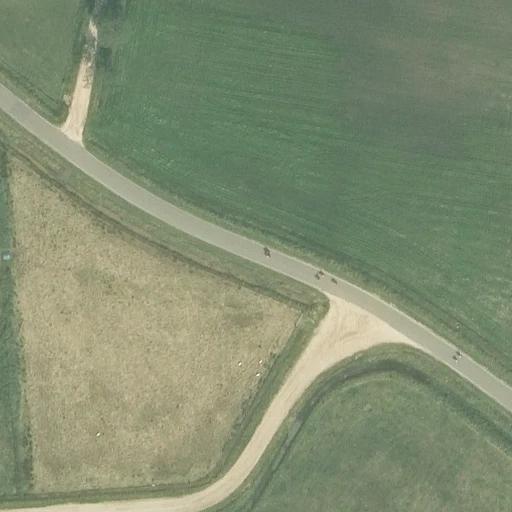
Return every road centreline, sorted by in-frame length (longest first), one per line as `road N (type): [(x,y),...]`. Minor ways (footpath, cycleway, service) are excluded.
road 1 (unclassified): [(511,404),(362,299),(125,187),(0,91)]
road 2 (track): [(362,299),(279,386),(223,493),(26,511)]
road 3 (track): [(64,143),(92,0)]
